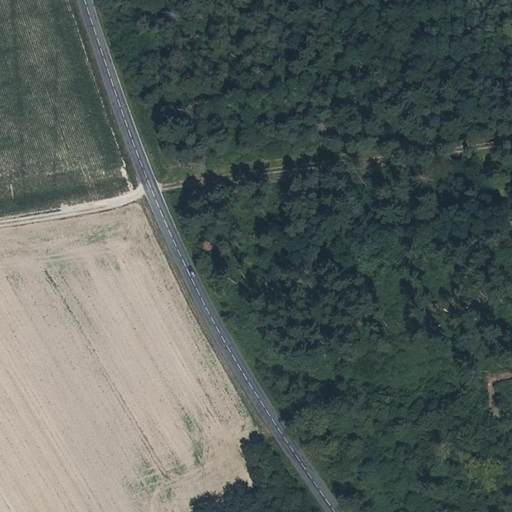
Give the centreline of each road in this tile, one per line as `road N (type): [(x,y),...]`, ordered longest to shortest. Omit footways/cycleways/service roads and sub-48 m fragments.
road 1 (tertiary): [(335,511),(219,335),(153,193),(91,0)]
road 2 (track): [(511,147),(200,182),(76,215),(0,225)]
